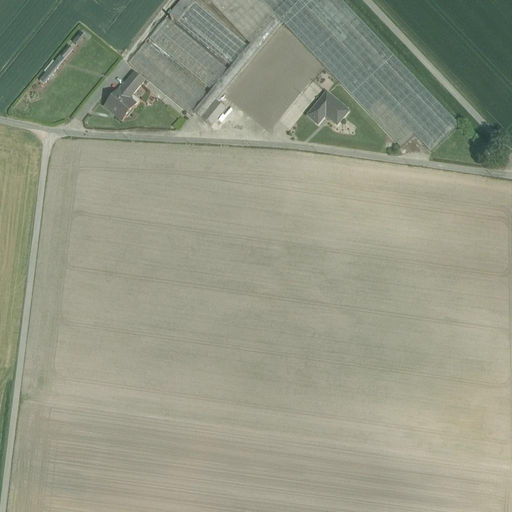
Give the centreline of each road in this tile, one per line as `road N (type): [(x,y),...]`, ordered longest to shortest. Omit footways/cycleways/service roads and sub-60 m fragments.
road 1 (unclassified): [(511,176),(309,148),(50,132),(0,119)]
road 2 (track): [(2,511),(50,132)]
road 3 (unclassified): [(366,0),(511,153)]
